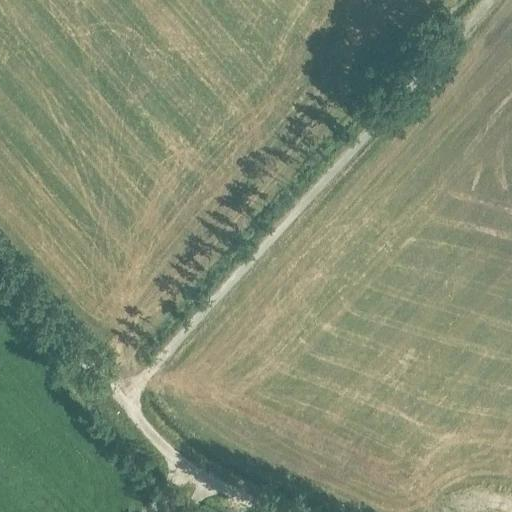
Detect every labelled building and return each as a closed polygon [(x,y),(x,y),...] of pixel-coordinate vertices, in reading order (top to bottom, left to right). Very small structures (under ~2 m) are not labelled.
[(92,17),(88,52),(109,55),(111,36),(125,36),(129,0),(115,0),(113,19),(92,17)] [(132,0),(131,0),(128,37),(141,39),(140,58),(159,60),(164,25),(143,22),(146,2),(132,0)] [(319,0),(318,8),(355,13),(356,0),(319,0)] [(468,24),(467,37),(510,42),(511,19),(511,3),(488,1),(486,25),(468,24)] [(166,26),(162,60),(182,63),(185,44),(198,46),(203,8),(189,7),(186,28),(166,26)] [(205,8),(200,46),(215,48),(213,67),(233,69),(237,33),(217,30),(218,10),(205,8)] [(318,10),(316,31),(352,35),(355,14),(318,10)] [(239,34),(235,69),(255,71),(257,52),(272,53),(276,17),(262,15),(259,36),(239,34)] [(459,23),(457,36),(466,37),(467,24),(459,23)] [(0,25),(0,34),(2,34),(0,48),(0,50),(14,52),(17,27),(0,25)] [(316,32),(313,53),(350,57),(352,37),(316,32)] [(457,38),(455,51),(464,52),(465,39),(457,38)] [(467,39),(465,52),(482,54),(480,79),(505,82),(509,44),(467,39)] [(313,55),(310,78),(347,83),(350,60),(313,55)] [(155,130),(154,138),(162,139),(162,131),(155,130)] [(67,133),(65,145),(90,148),(92,135),(67,133)] [(164,136),(162,157),(188,159),(191,139),(164,136)] [(194,140),(192,160),(218,163),(221,143),(194,140)] [(27,161),(10,176),(31,200),(64,171),(46,152),(31,165),(27,161)] [(163,161),(161,178),(185,182),(188,164),(163,161)] [(191,165),(190,182),(214,185),(216,167),(191,165)] [(283,173),(280,206),(299,207),(303,175),(283,173)] [(308,176),(304,209),(321,210),(324,178),(308,176)] [(330,179),(327,212),(344,214),(348,181),(330,179)] [(375,183),(372,215),(391,217),(395,186),(375,183)] [(159,184),(158,201),(183,205),(185,187),(159,184)] [(353,184),(349,213),(367,215),(370,186),(353,184)] [(190,188),(187,205),(212,207),(214,190),(190,188)] [(436,191),(434,208),(468,212),(469,195),(436,191)] [(159,206),(156,224),(180,227),(182,210),(159,206)] [(187,210),(185,227),(209,230),(211,213),(187,210)] [(434,214),(432,229),(465,233),(467,218),(434,214)] [(48,227),(33,240),(58,268),(74,253),(48,227)] [(155,230),(154,246),(176,250),(179,233),(155,230)] [(184,232),(182,250),(207,253),(209,236),(184,232)] [(432,235),(431,249),(463,253),(465,238),(432,235)] [(275,251),(273,268),(305,271),(308,253),(275,251)] [(152,252),(149,271),(174,274),(176,255),(152,252)] [(431,255),(428,268),(461,273),(462,259),(431,255)] [(181,256),(181,274),(203,277),(207,258),(181,256)] [(272,273),(270,290),(304,295),(306,276),(272,273)] [(426,275),(424,290),(458,294),(460,280),(426,275)] [(426,295),(423,309),(455,314),(458,300),(426,295)] [(270,296),(268,312),(301,317),(304,300),(270,296)] [(423,316),(422,330),(454,335),(454,320),(423,316)] [(268,319),(265,337),(298,341),(300,322),(268,319)] [(421,336),(419,354),(450,359),(452,339),(421,336)] [(235,387),(227,404),(240,414),(242,411),(258,419),(256,424),(266,429),(275,409),(264,403),(266,401),(249,392),(235,387)] [(310,435),(299,457),(309,461),(313,456),(334,466),(338,457),(335,456),(344,436),(329,429),(323,441),(310,435)]
